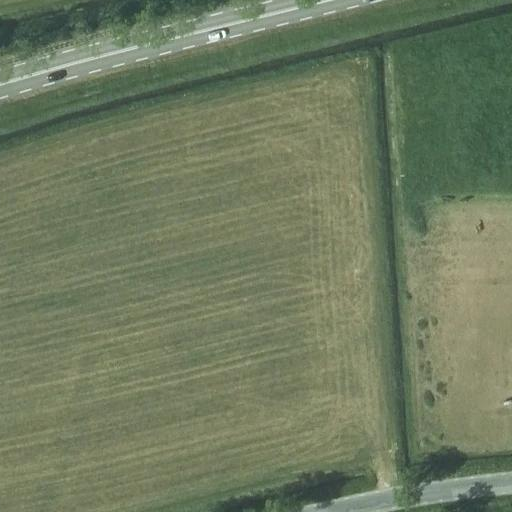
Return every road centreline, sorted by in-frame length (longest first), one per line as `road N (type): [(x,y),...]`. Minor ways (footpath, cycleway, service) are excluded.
road 1 (primary): [(0,85),(329,0)]
road 2 (tertiary): [(511,480),(322,511)]
